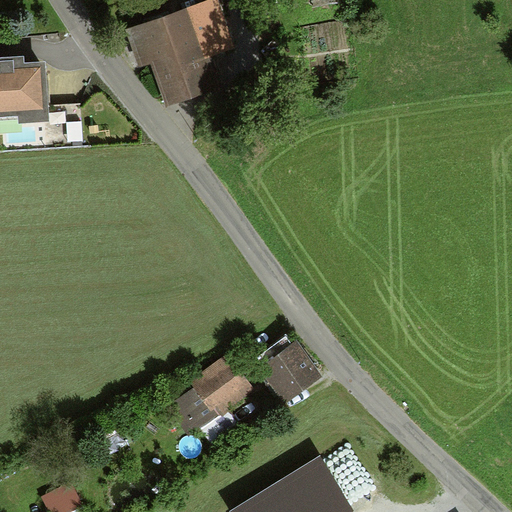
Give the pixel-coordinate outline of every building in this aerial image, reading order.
[(213,0),(209,0),(127,31),(137,60),(147,56),(164,103),(214,85),(202,52),(229,42),(213,0)] [(0,117),(48,114),(44,61),(24,63),(23,56),(0,57),(0,117)] [(285,340),(262,357),(268,366),(260,371),(287,408),(324,381),(315,368),(297,344),(291,348),(285,340)] [(193,389),(167,408),(188,438),(254,392),(228,355),(188,382),(193,389)] [(345,511),(351,509),(320,459),(234,511),(345,511)] [(55,511),(63,511),(86,499),(73,478),(45,495),(55,511)]
